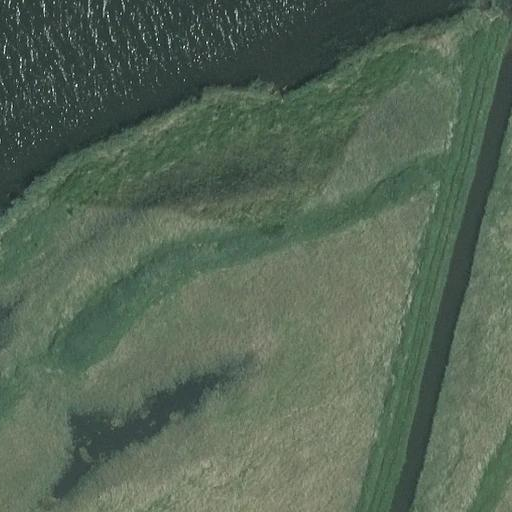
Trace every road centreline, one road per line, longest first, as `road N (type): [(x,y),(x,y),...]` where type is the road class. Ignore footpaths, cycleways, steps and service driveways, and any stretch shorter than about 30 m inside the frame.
road 1 (track): [(459,175),(417,184),(345,223),(179,269),(141,290),(0,411)]
road 2 (track): [(372,511),(491,37)]
